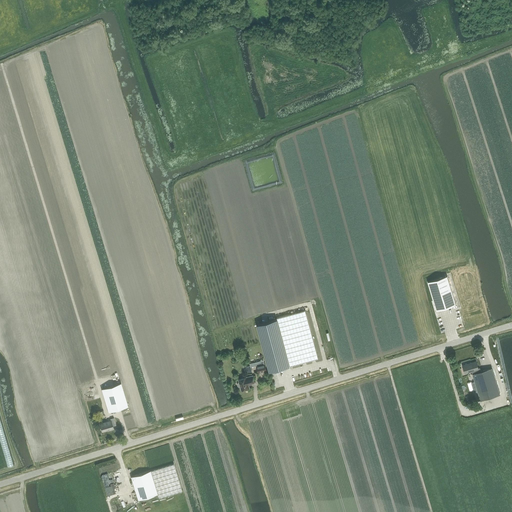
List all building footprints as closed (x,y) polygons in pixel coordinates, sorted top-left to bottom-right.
[(456,304),(447,275),(428,281),(436,310),(456,304)] [(305,310),(277,318),(282,338),(290,366),(318,359),(305,310)] [(289,366),(277,319),(257,324),(264,353),(269,372),(289,366)] [(463,365),(465,373),(472,371),(473,374),(481,400),(500,394),(492,368),(481,372),(480,368),(478,368),(476,361),(463,365)] [(256,366),(258,373),(267,371),(265,364),(256,366)] [(237,383),(238,386),(239,386),(240,386),(241,390),(243,389),(244,390),(247,389),(247,388),(249,388),(248,384),(255,382),(253,375),(246,377),(246,376),(238,379),(239,382),(238,382),(237,383)] [(101,389),(108,412),(128,406),(121,383),(101,389)] [(111,420),(100,423),(102,431),(110,429),(110,430),(114,429),(113,426),(116,425),(114,418),(110,419),(111,420)] [(174,463),(150,470),(157,493),(159,498),(182,490),(174,463)] [(157,493),(150,470),(131,476),(138,499),(157,493)]
